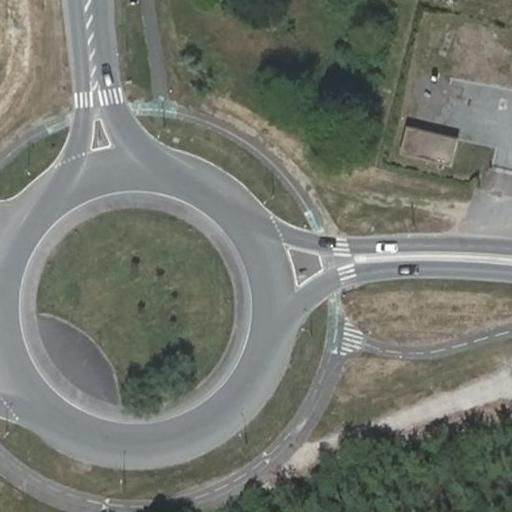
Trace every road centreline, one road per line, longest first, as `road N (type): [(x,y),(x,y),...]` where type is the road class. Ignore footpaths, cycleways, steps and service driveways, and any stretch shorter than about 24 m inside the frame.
road 1 (secondary): [(46,404),(81,430),(123,444),(168,444),(209,429),(244,402),(268,364),(278,321)]
road 2 (secondary): [(511,246),(325,248),(247,225)]
road 3 (secondary): [(278,321),(370,278),(511,275)]
road 4 (tertiary): [(186,184),(126,124),(108,0)]
road 5 (tertiary): [(78,0),(87,118),(72,198)]
road 6 (secondary): [(11,288),(22,369),(46,404)]
